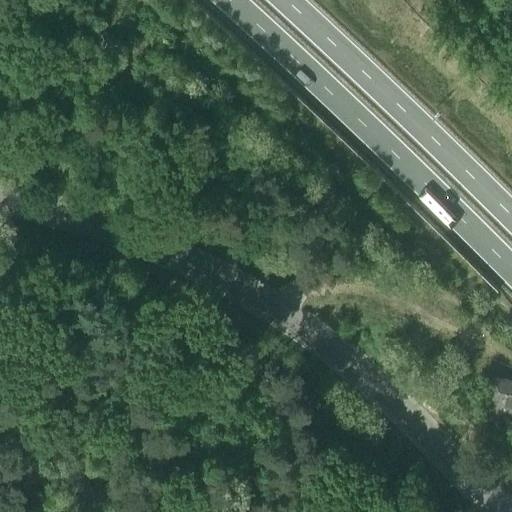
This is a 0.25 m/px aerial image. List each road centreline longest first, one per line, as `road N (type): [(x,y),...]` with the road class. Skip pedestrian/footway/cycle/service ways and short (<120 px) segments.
road 1 (unclassified): [(507,511),(296,320),(210,268),(140,238),(0,194)]
road 2 (trunk): [(228,0),(511,271)]
road 3 (trunk): [(511,216),(287,0)]
